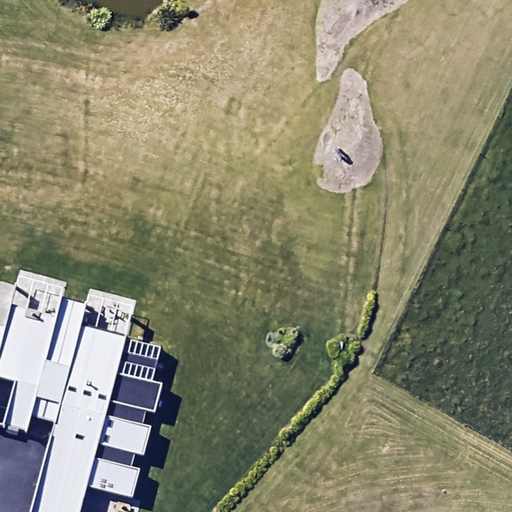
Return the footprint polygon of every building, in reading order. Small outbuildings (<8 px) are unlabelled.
[(53,430),(65,377),(80,308),(60,304),(33,426),(53,430)] [(24,439),(51,327),(8,317),(0,348),(0,387),(12,390),(1,434),(24,439)] [(31,511),(77,511),(122,347),(79,335),(53,430),(31,511)] [(116,384),(151,391),(160,357),(125,348),(116,384)] [(109,412),(146,422),(153,424),(161,394),(151,391),(116,384),(109,412)] [(146,422),(109,412),(98,455),(132,463),(144,466),(152,435),(143,433),(146,422)] [(129,475),(95,466),(93,466),(85,496),(128,507),(135,476),(129,475)]
